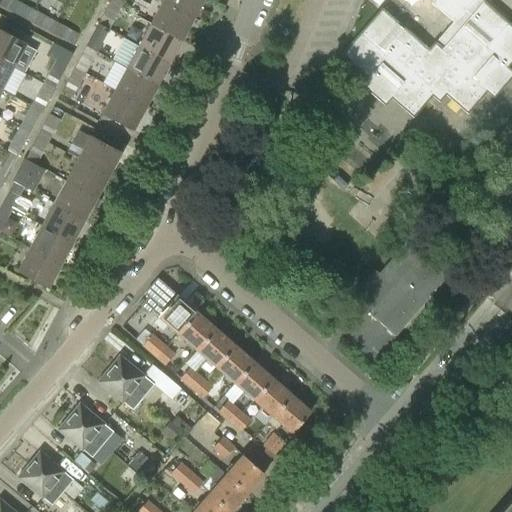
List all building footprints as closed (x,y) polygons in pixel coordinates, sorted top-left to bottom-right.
[(0,0),(0,5),(5,9),(9,0),(0,0)] [(28,21),(33,11),(12,0),(9,0),(5,9),(28,21)] [(163,0),(162,2),(193,18),(202,0),(163,0)] [(428,50),(381,8),(379,10),(349,46),(341,55),(354,66),(366,77),(363,81),(360,84),(371,94),(384,106),(390,99),(412,119),(417,113),(431,97),(438,103),(445,95),(467,114),(485,93),(493,100),(511,77),(511,73),(506,68),(508,66),(511,61),(511,28),(483,3),(485,0),(431,0),(430,2),(453,23),(435,44),(434,43),(428,50)] [(108,30),(120,7),(109,2),(97,24),(108,30)] [(193,18),(162,2),(151,24),(181,40),(193,18)] [(50,33),(56,23),(33,11),(28,21),(50,33)] [(78,35),(56,23),(50,33),(73,45),(78,35)] [(96,52),(108,30),(97,24),(85,46),(96,52)] [(181,40),(151,24),(138,46),(169,63),(181,40)] [(0,30),(0,60),(14,67),(26,44),(0,30)] [(58,63),(47,84),(57,90),(69,68),(66,66),(72,55),(52,44),(46,57),(58,63)] [(84,74),(96,52),(85,46),(73,69),(84,74)] [(169,63),(138,46),(127,69),(157,85),(169,63)] [(0,88),(2,89),(14,67),(0,60),(0,88)] [(72,97),(84,74),(73,69),(61,91),(72,97)] [(157,85),(127,69),(115,91),(145,107),(157,85)] [(35,107),(45,112),(57,90),(47,84),(35,107)] [(133,130),(145,107),(115,91),(103,114),(133,130)] [(343,104),(330,93),(323,100),(336,112),(343,104)] [(23,129),(33,135),(45,112),(35,107),(23,129)] [(36,139),(46,145),(60,120),(49,114),(36,139)] [(11,152),(21,157),(33,135),(23,129),(11,152)] [(90,136),(78,159),(109,176),(121,153),(90,136)] [(46,145),(36,139),(25,159),(35,165),(46,145)] [(0,171),(0,174),(9,180),(21,157),(11,152),(0,171)] [(20,168),(13,181),(24,187),(28,190),(36,176),(40,168),(35,165),(25,159),(20,168)] [(109,176),(78,159),(66,182),(97,198),(109,176)] [(0,196),(9,180),(0,174),(0,196)] [(18,197),(24,187),(13,181),(1,204),(12,210),(23,215),(29,203),(18,197)] [(97,198),(66,182),(54,204),(85,221),(97,198)] [(0,231),(12,210),(1,204),(0,205),(0,231)] [(85,221),(54,204),(42,226),(73,243),(85,221)] [(73,243),(42,226),(30,248),(61,265),(73,243)] [(453,267),(414,233),(400,249),(378,274),(373,270),(353,293),(373,311),(370,315),(393,335),(453,267)] [(49,288),(61,265),(30,248),(18,271),(49,288)] [(149,296),(141,305),(148,311),(156,302),(149,296)] [(158,318),(176,334),(195,312),(176,296),(158,318)] [(195,351),(214,329),(195,312),(176,334),(195,351)] [(214,367),(233,346),(214,329),(195,351),(214,367)] [(151,335),(141,347),(154,357),(159,351),(157,350),(162,344),(151,335)] [(159,351),(154,357),(164,366),(174,354),(162,344),(157,350),(159,351)] [(233,384),(252,362),(233,346),(214,367),(233,384)] [(152,366),(144,376),(119,356),(108,369),(142,397),(153,384),(172,399),(180,390),(152,366)] [(252,400),(271,379),(252,362),(233,384),(252,400)] [(189,368),(179,379),(191,390),(196,385),(195,383),(200,377),(189,368)] [(135,406),(142,398),(108,369),(97,382),(122,403),(126,398),(135,406)] [(212,387),(200,377),(195,383),(196,385),(191,390),(202,399),(212,387)] [(271,417),(290,396),(271,379),(252,400),(271,417)] [(310,413),(290,396),(271,417),(291,434),(310,413)] [(227,401),(217,412),(229,423),(234,418),(233,416),(238,410),(227,401)] [(79,404),(68,417),(102,445),(109,437),(108,437),(112,432),(79,404)] [(234,418),(229,423),(239,432),(249,421),(238,410),(233,416),(234,418)] [(176,415),(171,421),(185,433),(191,428),(176,415)] [(95,454),(102,445),(68,417),(57,430),(91,458),(95,453),(95,454)] [(162,430),(172,439),(180,430),(170,421),(162,430)] [(283,443),(272,433),(262,445),(274,455),(283,443)] [(223,458),(233,448),(222,437),(212,448),(223,458)] [(79,450),(72,459),(87,472),(95,463),(79,450)] [(33,458),(28,465),(45,479),(62,493),(71,500),(82,487),(73,480),(68,476),(51,462),(39,452),(33,458)] [(138,453),(127,466),(136,473),(147,460),(138,453)] [(242,456),(225,475),(247,494),(264,475),(242,456)] [(186,478),(191,472),(179,462),(170,474),(182,485),(187,480),(186,478)] [(62,493),(28,465),(17,478),(41,499),(42,498),(51,506),(54,501),(55,502),(62,493)] [(187,480),(182,485),(193,494),(200,486),(203,483),(191,472),(186,478),(187,480)] [(231,511),(247,494),(225,475),(209,494),(229,511),(231,511)] [(193,494),(202,502),(192,511),(229,511),(209,494),(200,486),(193,494)] [(90,501),(103,511),(114,511),(121,503),(101,487),(90,501)] [(511,511),(511,497),(498,511),(511,511)] [(14,511),(0,500),(0,511),(14,511)] [(156,511),(157,511),(147,501),(137,511),(156,511)]
